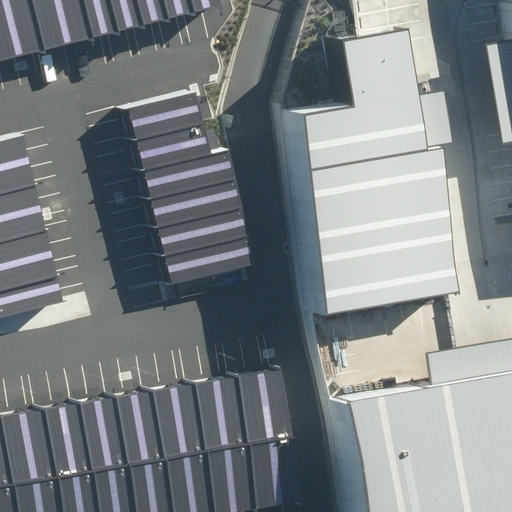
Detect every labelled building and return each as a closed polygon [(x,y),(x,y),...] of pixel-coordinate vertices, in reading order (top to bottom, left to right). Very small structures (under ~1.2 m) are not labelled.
[(0,0),(0,50),(8,48),(33,42),(22,0),(0,0)] [(58,36),(82,30),(74,0),(22,0),(33,42),(58,36)] [(95,26),(107,23),(101,0),(74,0),(82,30),(95,26)] [(119,20),(132,17),(127,0),(101,0),(107,23),(119,20)] [(145,14),(157,11),(154,0),(127,0),(132,17),(145,14)] [(170,8),(183,5),(181,0),(154,0),(157,11),(170,8)] [(511,126),(511,0),(491,0),(497,32),(468,36),(483,131),(511,126)] [(276,101),(312,308),(444,285),(418,136),(404,138),(384,20),(306,33),(317,94),(276,101)] [(185,83),(118,99),(121,114),(125,129),(193,111),(185,83)] [(193,111),(125,129),(129,143),(133,158),(200,141),(193,111)] [(0,181),(25,176),(19,152),(13,128),(0,131),(0,181)] [(200,141),(133,158),(136,173),(140,188),(222,167),(214,138),(200,141)] [(222,167),(140,188),(144,203),(148,218),(229,197),(222,167)] [(0,231),(36,223),(31,199),(25,176),(0,181),(0,231)] [(229,197),(148,218),(151,233),(155,247),(237,227),(229,197)] [(0,280),(48,269),(42,246),(36,223),(0,231),(0,280)] [(237,227),(155,247),(159,262),(163,277),(245,257),(237,227)] [(0,280),(0,306),(54,293),(51,281),(48,269),(0,280)] [(321,385),(341,511),(511,511),(511,330),(412,346),(416,370),(321,385)] [(284,426),(273,359),(251,363),(233,365),(244,433),(284,426)] [(244,433),(233,365),(210,369),(186,373),(197,440),(244,433)] [(197,440),(186,373),(164,377),(141,381),(152,448),(197,440)] [(152,448),(141,381),(123,384),(105,387),(117,454),(152,448)] [(117,454),(105,387),(87,390),(68,393),(79,460),(117,454)] [(79,460),(68,393),(52,396),(36,398),(48,465),(79,460)] [(48,465),(36,398),(17,402),(0,404),(0,423),(8,472),(48,465)] [(0,473),(8,472),(0,423),(0,473)] [(295,493),(284,426),(244,433),(256,500),(275,496),(295,493)] [(256,500),(244,433),(197,440),(208,508),(232,504),(256,500)] [(208,508),(197,440),(152,448),(163,511),(181,511),(186,511),(208,508)] [(163,511),(152,448),(117,454),(126,511),(163,511)] [(126,511),(117,454),(79,460),(88,511),(126,511)] [(88,511),(79,460),(48,465),(55,511),(88,511)] [(55,511),(48,465),(8,472),(15,511),(55,511)] [(0,511),(15,511),(8,472),(0,473),(0,511)]
